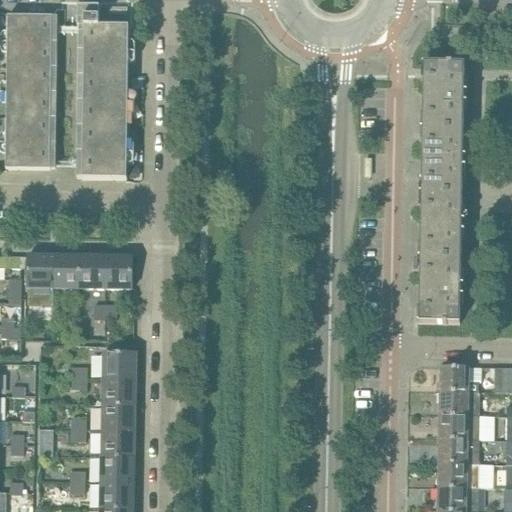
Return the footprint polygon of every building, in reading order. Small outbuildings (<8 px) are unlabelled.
[(99,27),(99,8),(78,8),(77,29),(84,29),(82,180),(127,181),(129,28),(99,27)] [(52,18),(7,17),(5,170),(50,171),(52,18)] [(421,130),(463,131),(464,66),(422,65),(421,81),(426,81),(425,116),(421,116),(421,130)] [(419,195),(462,196),(463,131),(421,130),(420,146),(425,146),(424,158),(424,180),(420,180),(419,195)] [(418,260),(461,261),(462,196),(419,195),(419,210),(424,210),(423,222),(423,245),(418,245),(418,260)] [(27,270),(27,306),(54,306),(54,290),(54,257),(27,257),(27,258),(27,270)] [(54,257),(54,290),(80,290),(80,257),(54,257)] [(80,257),(80,290),(106,291),(106,258),(80,257)] [(0,270),(27,270),(27,258),(0,258),(0,270)] [(106,258),(106,291),(132,291),(133,258),(106,258)] [(417,309),(417,325),(460,326),(461,261),(418,260),(418,274),(422,275),(422,309),(417,309)] [(9,281),(8,306),(14,306),(21,306),(21,282),(9,281)] [(54,306),(53,321),(65,321),(65,306),(54,306)] [(94,321),(105,321),(106,307),(94,307),(94,321)] [(117,307),(106,307),(105,321),(117,321),(117,307)] [(1,329),(14,330),(14,319),(2,319),(1,329)] [(14,330),(1,329),(1,340),(13,340),(14,330)] [(103,381),(136,381),(136,355),(103,354),(103,381)] [(72,380),(87,380),(87,369),(72,369),(72,380)] [(441,369),(440,394),(480,395),(480,384),(468,384),(468,369),(441,369)] [(511,370),(494,370),(494,395),(511,395),(511,370)] [(87,380),(72,380),(72,391),(87,392),(87,380)] [(135,407),(136,381),(103,381),(102,407),(135,407)] [(12,399),(24,399),(24,388),(12,388),(12,399)] [(440,394),(440,418),(481,418),(482,395),(480,395),(440,394)] [(135,407),(102,407),(102,433),(135,433),(135,407)] [(22,423),(34,423),(34,413),(22,413),(22,423)] [(440,418),(439,442),(479,442),(481,443),(481,418),(440,418)] [(71,432),(86,433),(86,421),(71,421),(71,432)] [(86,433),(71,432),(71,443),(86,444),(86,433)] [(54,433),(40,433),(40,459),(53,459),(54,433)] [(134,459),(135,433),(102,433),(101,459),(134,459)] [(11,447),(23,447),(23,436),(11,436),(11,447)] [(439,442),(439,466),(479,467),(479,442),(439,442)] [(23,447),(11,447),(11,457),(23,458),(23,447)] [(134,459),(101,459),(101,485),(134,486),(134,459)] [(439,466),(438,490),(479,491),(479,467),(439,466)] [(70,485),(85,485),(85,473),(70,473),(70,485)] [(10,495),(22,495),(23,484),(11,484),(10,495)] [(85,485),(70,485),(70,496),(85,496),(85,485)] [(133,511),(134,486),(101,485),(100,511),(133,511)] [(478,511),(479,491),(438,490),(437,511),(478,511)]
